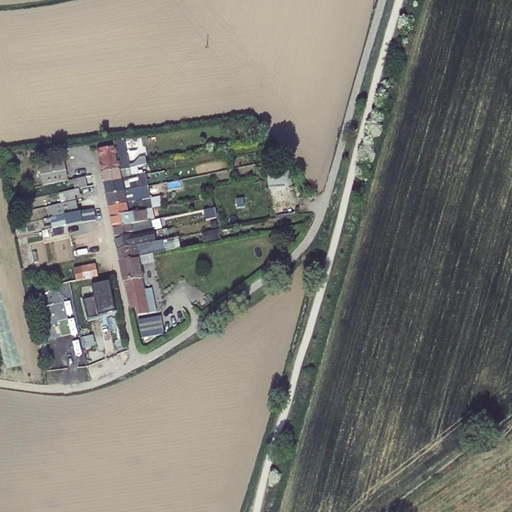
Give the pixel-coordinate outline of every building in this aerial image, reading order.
[(116,144),(116,148),(121,171),(130,170),(129,159),(126,142),(116,144)] [(99,152),(103,175),(121,171),(116,148),(99,152)] [(40,167),(44,187),(69,182),(65,162),(40,167)] [(131,180),(138,179),(137,176),(136,176),(135,169),(130,170),(121,171),(103,175),(105,185),(131,180)] [(268,173),(270,188),(291,185),(289,169),(268,173)] [(96,177),(69,182),(71,192),(80,191),(86,189),(98,187),(96,177)] [(131,180),(105,185),(108,196),(135,191),(137,191),(136,185),(132,186),(131,180)] [(87,198),(99,195),(98,187),(86,189),(87,198)] [(71,192),(60,195),(62,205),(77,202),(76,197),(81,196),(80,191),(71,192)] [(135,191),(108,196),(110,207),(122,205),(137,202),(135,191)] [(48,208),(51,219),(80,213),(77,202),(48,208)] [(112,218),(124,215),(122,205),(110,207),(112,218)] [(95,211),(66,216),(68,227),(97,222),(95,211)] [(115,229),(127,226),(124,215),(112,218),(115,229)] [(151,221),(127,226),(115,229),(117,240),(153,232),(151,221)] [(71,238),(68,227),(42,233),(45,243),(71,238)] [(153,232),(117,240),(119,251),(131,248),(156,243),(153,232)] [(99,233),(84,236),(86,244),(86,246),(101,243),(99,233)] [(101,243),(86,246),(87,250),(88,257),(103,254),(101,243)] [(121,262),(134,260),(131,248),(119,251),(121,261),(121,262)] [(124,274),(136,271),(134,260),(121,262),(124,274)] [(97,266),(74,270),(76,282),(99,278),(97,266)] [(50,274),(53,287),(76,282),(74,270),(50,274)] [(137,276),(136,271),(124,274),(125,280),(137,276)] [(137,276),(125,280),(130,304),(142,301),(137,276)] [(120,305),(114,277),(109,278),(109,280),(102,281),(108,307),(120,305)] [(41,294),(30,296),(32,304),(42,302),(41,294)] [(165,316),(139,321),(142,337),(166,332),(165,316)]
